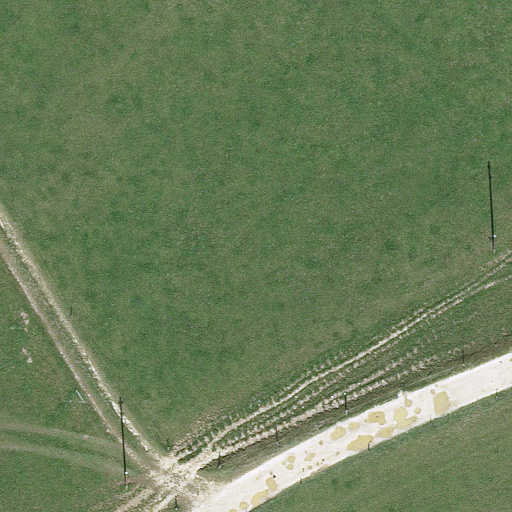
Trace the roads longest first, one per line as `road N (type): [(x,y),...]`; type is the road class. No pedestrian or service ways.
road 1 (track): [(0,198),(127,421),(186,482),(229,502)]
road 2 (track): [(218,511),(334,441),(511,366)]
